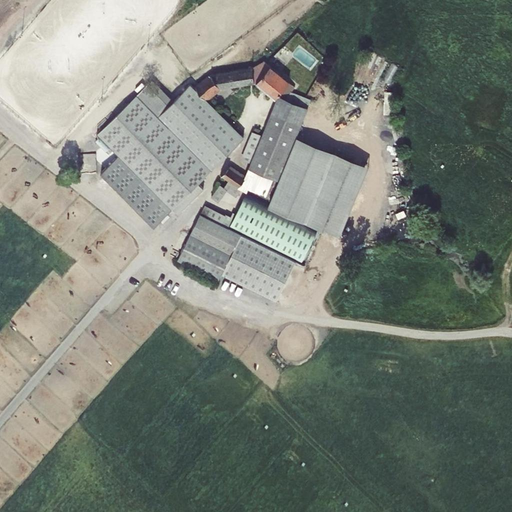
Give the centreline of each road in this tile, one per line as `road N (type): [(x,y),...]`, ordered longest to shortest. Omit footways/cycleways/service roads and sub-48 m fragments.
road 1 (track): [(151,244),(182,280),(249,308),(418,334),(511,332)]
road 2 (track): [(151,244),(0,123)]
